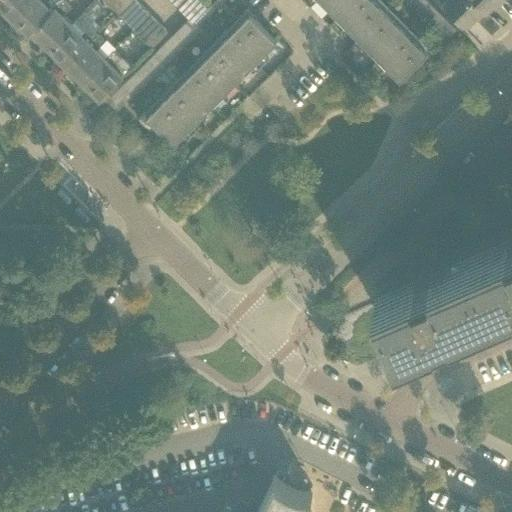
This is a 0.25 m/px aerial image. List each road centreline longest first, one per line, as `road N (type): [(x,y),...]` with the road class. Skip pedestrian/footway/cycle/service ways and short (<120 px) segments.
road 1 (residential): [(0,415),(150,234)]
road 2 (tertiary): [(150,234),(0,79)]
road 3 (residential): [(511,41),(407,126),(394,155),(407,188)]
road 4 (tertiary): [(391,424),(299,375),(256,334)]
road 5 (unclassified): [(250,112),(325,36),(289,0)]
road 6 (residential): [(391,424),(411,387),(429,373),(511,335)]
road 7 (tertiary): [(256,334),(150,234)]
road 8 (tertiary): [(407,188),(511,89)]
road 9 (tertiary): [(511,486),(391,424)]
